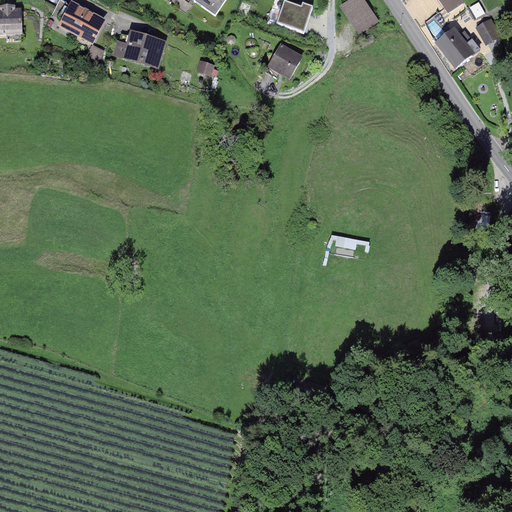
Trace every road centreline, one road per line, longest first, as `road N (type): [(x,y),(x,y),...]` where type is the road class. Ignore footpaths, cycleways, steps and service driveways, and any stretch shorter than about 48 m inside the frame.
road 1 (track): [(418,511),(487,360),(490,253),(511,199)]
road 2 (tertiary): [(392,0),(511,176)]
road 3 (track): [(265,92),(290,96),(323,72),(331,0)]
